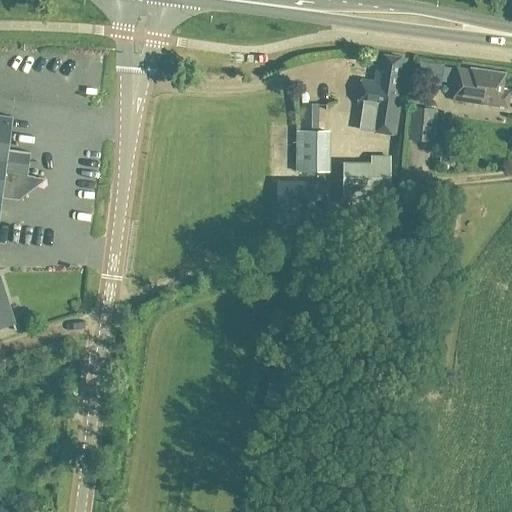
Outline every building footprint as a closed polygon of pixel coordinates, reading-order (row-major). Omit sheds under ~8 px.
[(379,55),(375,81),(362,79),(358,103),(380,106),(376,130),(396,133),(407,59),(379,55)] [(444,66),(419,62),(416,82),(441,86),(444,66)] [(471,71),(458,68),(453,99),(507,109),(510,91),(502,90),(505,73),(471,67),(471,71)] [(318,128),(318,105),(303,105),(303,128),(318,128)] [(434,142),(437,109),(411,107),(408,139),(434,142)] [(0,210),(2,196),(20,198),(21,186),(26,187),(33,182),(34,176),(35,177),(35,175),(28,174),(31,151),(8,148),(12,115),(0,113),(0,210)] [(298,129),(297,171),(325,171),(325,130),(298,129)] [(453,163),(455,146),(442,144),(440,162),(453,163)] [(344,163),(344,189),(344,199),(390,200),(390,163),(344,163)] [(324,211),(324,182),(279,182),(278,211),(324,211)] [(452,241),(457,213),(441,210),(436,239),(452,241)] [(0,327),(14,323),(0,277),(0,327)] [(287,355),(306,359),(311,331),(293,328),(287,355)] [(300,405),(308,365),(280,359),(273,400),(300,405)]
